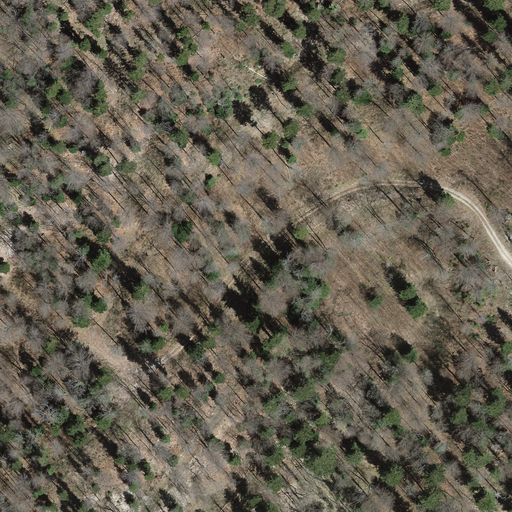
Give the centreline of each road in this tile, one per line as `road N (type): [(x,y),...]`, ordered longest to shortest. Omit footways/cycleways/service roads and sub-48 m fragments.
road 1 (track): [(145,511),(234,390),(245,265),(179,349),(149,366),(134,368),(22,317)]
road 2 (track): [(83,342),(152,233),(268,87),(351,32),(433,0)]
road 3 (track): [(245,265),(323,203),(401,182),(469,203),(511,266)]
